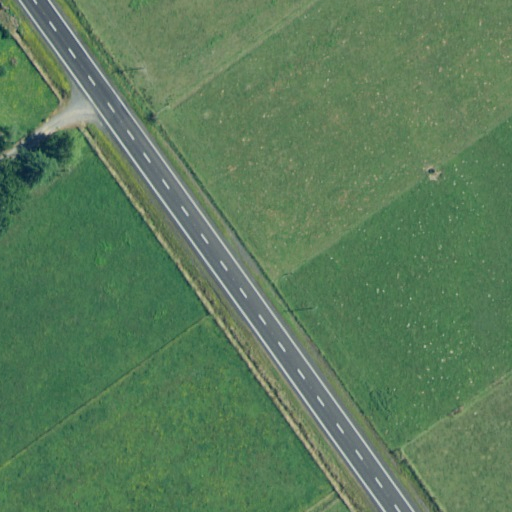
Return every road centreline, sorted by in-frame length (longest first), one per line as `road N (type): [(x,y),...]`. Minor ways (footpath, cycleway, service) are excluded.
road 1 (primary): [(403,511),(40,0)]
road 2 (unknown): [(0,159),(100,84)]
